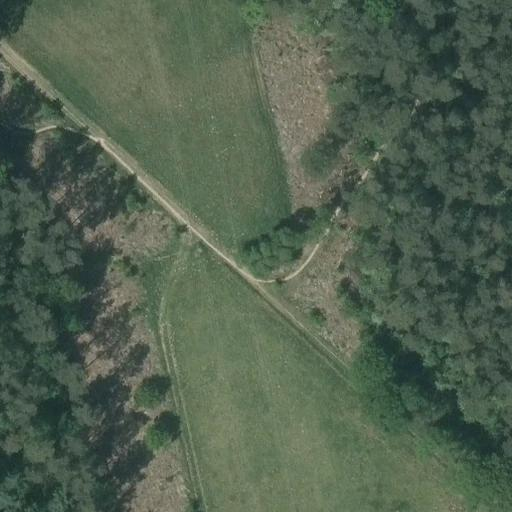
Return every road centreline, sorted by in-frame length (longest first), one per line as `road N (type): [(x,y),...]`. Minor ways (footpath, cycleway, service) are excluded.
road 1 (track): [(271,303),(486,511)]
road 2 (track): [(85,126),(271,303)]
